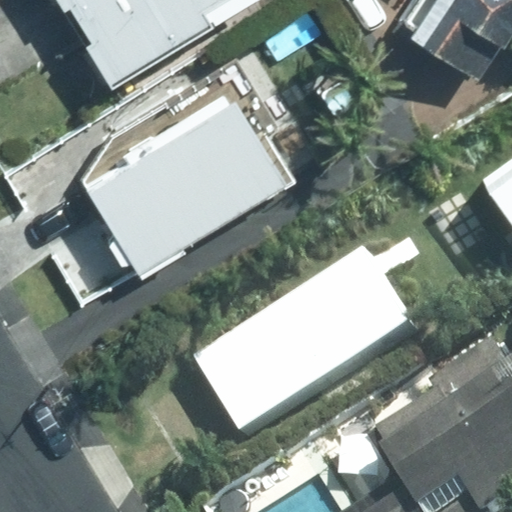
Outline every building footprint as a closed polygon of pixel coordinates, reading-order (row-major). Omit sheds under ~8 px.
[(242,0),(25,0),(85,97),(242,0)] [(511,1),(511,0),(392,0),(380,20),(456,66),(488,14),(511,1)] [(210,76),(52,177),(115,275),(273,174),(210,76)] [(511,240),(511,154),(469,184),(511,240)] [(231,448),(408,335),(376,281),(405,254),(392,236),(182,371),(231,448)] [(511,511),(511,350),(365,440),(401,497),(376,511),(511,511)]
